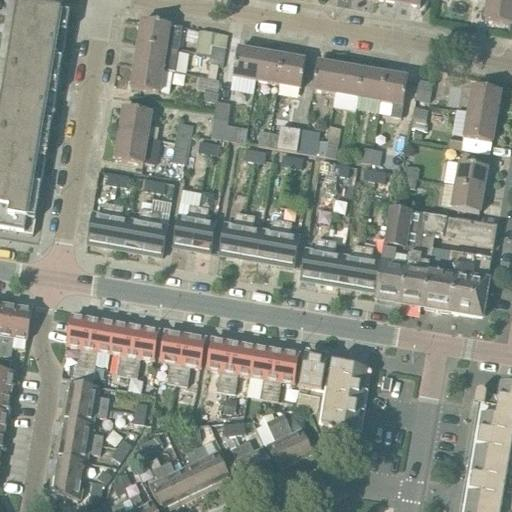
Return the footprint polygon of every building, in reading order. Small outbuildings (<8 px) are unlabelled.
[(18,0),(0,112),(0,173),(42,181),(70,16),(61,14),(63,0),(69,0),(73,0),(72,0),(18,0)] [(398,0),(397,6),(420,10),(421,0),(398,0)] [(511,3),(491,0),(488,0),(484,23),(511,27),(511,3)] [(138,47),(178,53),(181,31),(170,29),(170,28),(142,24),(138,47)] [(198,56),(211,58),(224,60),(226,50),(228,38),(201,33),(198,56)] [(135,68),(162,73),(174,75),(178,53),(138,47),(135,68)] [(234,78),(256,82),(261,56),(238,52),(234,78)] [(261,56),(256,82),(278,86),(282,59),(261,56)] [(224,60),(211,58),(209,69),(223,71),(224,60)] [(282,59),(278,86),(300,90),(305,63),(282,59)] [(313,92),(336,96),(340,69),(317,65),(313,92)] [(162,73),(135,68),(131,91),(159,96),(162,73)] [(340,69),(336,96),(358,100),(363,73),(340,69)] [(363,73),(358,100),(380,104),(385,77),(363,73)] [(385,77),(380,104),(392,106),(390,119),(401,121),(408,81),(385,77)] [(197,91),(218,94),(220,83),(198,79),(197,91)] [(430,104),(433,85),(419,83),(416,102),(430,104)] [(469,115),(496,119),(501,94),(473,89),(469,115)] [(203,103),(216,105),(217,95),(205,94),(203,103)] [(230,143),(232,129),(228,128),(229,117),(231,107),(216,105),(215,115),(211,141),(230,143)] [(425,131),(429,113),(415,110),(411,129),(425,131)] [(119,137),(147,141),(152,115),(123,111),(119,137)] [(496,119),(469,115),(464,141),(492,146),(496,119)] [(175,146),(190,149),(194,129),(178,126),(175,146)] [(248,131),(232,129),(230,143),(246,145),(248,131)] [(270,135),(268,151),(296,155),(300,132),(281,129),(280,137),(270,135)] [(300,132),(296,155),(327,159),(328,145),(319,144),(320,135),(300,132)] [(422,135),(414,133),(413,140),(421,142),(422,135)] [(268,151),(270,135),(260,134),(257,149),(268,151)] [(147,141),(119,137),(115,163),(143,167),(147,141)] [(160,165),(161,143),(152,143),(151,165),(160,165)] [(328,145),(327,159),(336,161),(339,146),(328,145)] [(187,169),(190,149),(175,146),(171,165),(185,169),(187,169)] [(198,157),(208,158),(209,147),(200,146),(198,157)] [(209,147),(208,158),(216,160),(218,149),(209,147)] [(360,165),(370,167),(373,153),(362,151),(360,165)] [(373,153),(370,167),(379,168),(378,174),(385,175),(402,178),(404,169),(405,158),(373,153)] [(255,165),(256,155),(247,154),(245,163),(255,165)] [(266,157),(256,155),(255,165),(264,166),(266,157)] [(280,170),(291,171),(292,160),(282,158),(280,170)] [(292,160),(291,171),(300,172),(302,161),(292,160)] [(338,179),(339,168),(329,166),(328,177),(338,179)] [(455,189),(484,194),(488,171),(459,166),(455,189)] [(350,169),(339,168),(338,179),(348,180),(350,169)] [(404,169),(402,178),(403,178),(403,179),(416,181),(418,171),(404,169)] [(0,232),(33,238),(41,191),(42,181),(0,173),(0,232)] [(376,184),(378,174),(367,173),(365,182),(376,184)] [(385,175),(378,174),(376,184),(384,185),(385,175)] [(106,187),(117,189),(118,178),(108,177),(106,187)] [(118,178),(117,189),(127,191),(129,180),(118,178)] [(415,192),(416,181),(403,179),(401,189),(415,192)] [(144,194),(154,195),(156,184),(146,183),(144,194)] [(156,184),(154,195),(164,197),(166,186),(156,184)] [(484,194),(455,189),(452,211),(480,216),(484,194)] [(106,251),(113,208),(104,206),(102,220),(92,218),(87,247),(106,251)] [(125,254),(130,224),(120,223),(123,209),(113,208),(106,251),(125,254)] [(192,254),(199,211),(190,210),(188,222),(178,221),(173,250),(192,254)] [(208,213),(199,211),(192,254),(211,257),(216,227),(206,226),(208,213)] [(399,308),(407,259),(411,256),(416,257),(422,217),(390,212),(381,266),(376,296),(375,304),(399,308)] [(144,257),(151,215),(142,213),(140,226),(130,224),(125,254),(144,257)] [(160,216),(151,215),(144,257),(163,260),(168,231),(158,229),(160,216)] [(238,261),(245,218),(236,217),(234,230),(224,228),(219,258),(238,261)] [(257,264),(262,234),(252,233),(254,220),(245,218),(238,261),(257,264)] [(450,222),(445,221),(442,242),(494,251),(497,230),(478,226),(450,222)] [(276,267),(283,225),(274,223),(272,236),(262,234),(257,264),(276,267)] [(292,226),(283,225),(276,267),(294,271),(299,241),(290,239),(292,226)] [(319,287),(326,244),(317,242),(315,255),(305,254),(300,284),(319,287)] [(338,290),(343,260),(333,258),(335,245),(326,244),(319,287),(338,290)] [(357,293),(364,250),(354,248),(352,261),(343,260),(338,290),(357,293)] [(376,296),(381,266),(371,265),(373,251),(364,250),(357,293),(376,296)] [(457,282),(448,280),(450,267),(448,267),(450,254),(432,251),(429,267),(428,278),(422,311),(451,316),(457,282)] [(448,280),(457,282),(451,316),(477,320),(482,322),(492,261),(450,254),(448,267),(450,267),(448,280)] [(428,278),(429,267),(421,266),(422,260),(416,259),(416,257),(411,256),(407,259),(399,308),(422,311),(428,278)] [(0,358),(2,359),(11,310),(0,308),(0,358)] [(11,361),(14,341),(27,343),(32,314),(11,310),(2,359),(11,361)] [(82,383),(92,324),(71,320),(66,350),(81,352),(78,372),(73,371),(71,382),(82,383)] [(110,358),(115,327),(92,324),(82,383),(92,385),(97,355),(110,358)] [(128,383),(137,331),(115,327),(110,358),(123,360),(120,381),(128,383)] [(159,335),(137,331),(128,383),(137,384),(140,363),(154,365),(159,335)] [(177,391),(186,339),(165,336),(160,366),(172,368),(169,389),(177,391)] [(186,339),(177,391),(185,392),(188,370),(200,372),(205,343),(186,339)] [(225,399),(234,347),(212,343),(207,374),(220,376),(216,397),(225,399)] [(250,381),(256,351),(234,347),(225,399),(234,400),(238,379),(250,381)] [(268,406),(276,354),(256,351),(250,381),(262,383),(259,404),(268,406)] [(360,443),(372,374),(344,369),(345,366),(327,363),(328,357),(306,353),(296,414),(308,417),(326,456),(355,442),(360,443)] [(299,358),(276,354),(268,406),(277,407),(281,386),(294,388),(299,358)] [(11,363),(0,362),(0,371),(9,373),(11,363)] [(0,394),(10,397),(14,376),(0,374),(0,394)] [(390,391),(392,382),(391,382),(387,381),(383,381),(383,384),(381,393),(390,394),(390,391)] [(69,386),(66,405),(107,412),(109,402),(97,400),(98,391),(69,386)] [(482,418),(465,511),(511,511),(511,388),(501,387),(495,420),(482,418)] [(10,397),(0,394),(0,414),(7,416),(10,397)] [(490,413),(495,400),(482,395),(477,409),(490,413)] [(235,419),(237,403),(226,402),(224,417),(235,419)] [(107,412),(66,405),(63,424),(92,429),(94,420),(105,422),(107,412)] [(136,407),(134,417),(145,419),(147,409),(136,407)] [(134,417),(133,426),(144,428),(145,419),(134,417)] [(285,419),(275,423),(297,470),(314,461),(300,432),(293,435),(285,419)] [(297,470),(275,423),(266,427),(268,433),(274,445),(266,448),(269,455),(280,478),(297,470)] [(92,429),(63,424),(60,442),(102,450),(104,438),(91,437),(92,429)] [(245,426),(234,428),(236,438),(246,437),(245,426)] [(236,438),(234,428),(224,429),(225,439),(236,438)] [(202,443),(200,431),(191,433),(189,433),(191,444),(196,444),(202,443)] [(181,446),(191,444),(189,433),(179,435),(181,446)] [(150,444),(155,454),(164,450),(159,440),(150,444)] [(102,450),(60,442),(57,460),(86,465),(88,456),(100,458),(102,450)] [(117,451),(127,458),(133,449),(123,442),(117,451)] [(155,454),(150,444),(140,448),(145,458),(155,454)] [(249,445),(238,450),(257,489),(276,480),(262,450),(254,454),(249,445)] [(204,449),(199,451),(195,453),(193,454),(211,492),(231,483),(217,454),(210,457),(207,450),(205,451),(204,449)] [(257,489),(238,450),(232,453),(237,463),(228,468),(230,473),(241,496),(257,489)] [(127,458),(117,451),(111,460),(121,466),(127,458)] [(211,492),(193,454),(187,457),(191,466),(180,472),(194,501),(211,492)] [(86,465),(57,460),(54,479),(83,483),(93,485),(96,468),(86,466),(86,465)] [(170,511),(177,509),(160,471),(156,462),(149,465),(158,483),(148,488),(159,511),(170,511)] [(170,465),(160,471),(177,509),(194,501),(180,472),(175,474),(170,465)] [(106,487),(111,478),(103,473),(97,482),(106,487)] [(124,491),(131,487),(126,477),(119,481),(121,485),(124,491)] [(83,483),(54,479),(50,498),(80,503),(83,483)] [(121,485),(112,490),(117,500),(126,496),(124,491),(121,485)] [(101,503),(103,492),(92,490),(90,501),(101,503)] [(155,511),(147,494),(129,502),(133,511),(155,511)] [(133,511),(129,502),(112,511),(133,511)]
